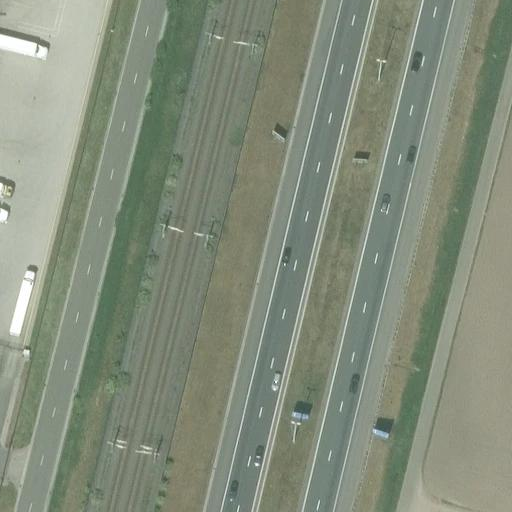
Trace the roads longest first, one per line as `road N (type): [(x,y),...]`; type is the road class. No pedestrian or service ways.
road 1 (unclassified): [(29,511),(152,0)]
road 2 (motorway): [(330,511),(446,0)]
road 3 (motorway): [(349,0),(235,511)]
road 4 (unclassified): [(400,511),(511,58)]
road 5 (unknown): [(86,0),(20,270)]
